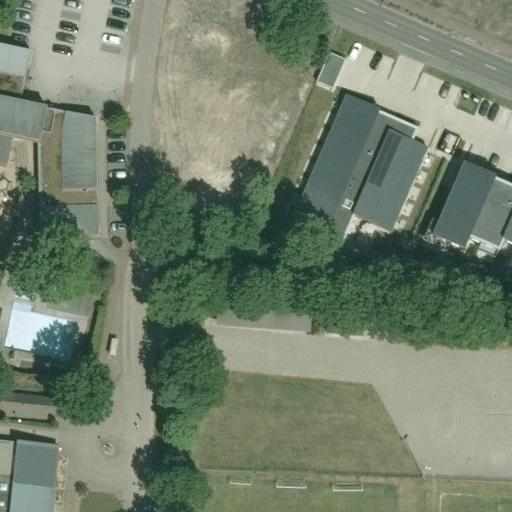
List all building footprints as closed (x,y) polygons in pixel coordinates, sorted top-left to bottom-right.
[(0,167),(7,169),(15,141),(41,147),(40,197),(99,197),(97,119),(22,103),(33,51),(0,45),(0,167)] [(251,72),(201,52),(173,119),(204,132),(221,91),(240,99),(251,72)] [(346,98),(297,213),(327,226),(322,238),(341,247),(353,218),(390,234),(427,150),(412,144),(418,129),(346,98)] [(511,186),(464,166),(432,239),(462,253),(467,242),(498,255),(503,245),(511,249),(511,186)] [(206,295),(203,325),(380,340),(383,310),(206,295)] [(59,400),(0,395),(0,420),(57,425),(59,400)] [(0,511),(54,511),(59,449),(0,443),(0,511)]
